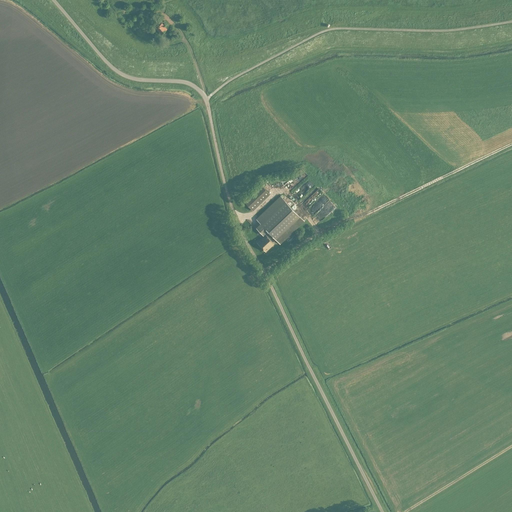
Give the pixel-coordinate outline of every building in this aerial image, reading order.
[(160,33),(166,28),(162,23),(156,28),(160,33)] [(303,168),(287,181),(292,188),(309,174),(303,168)] [(300,189),(304,194),(315,184),(310,179),(300,189)] [(252,210),(270,193),(261,184),(243,200),(252,210)] [(316,190),(305,201),(321,219),(335,206),(322,192),(323,192),(321,189),(318,192),(316,190)] [(304,221),(292,208),(280,195),(256,218),(260,223),(256,227),(263,235),(257,242),(266,251),(274,243),(272,241),(275,238),(280,243),(304,221)]
